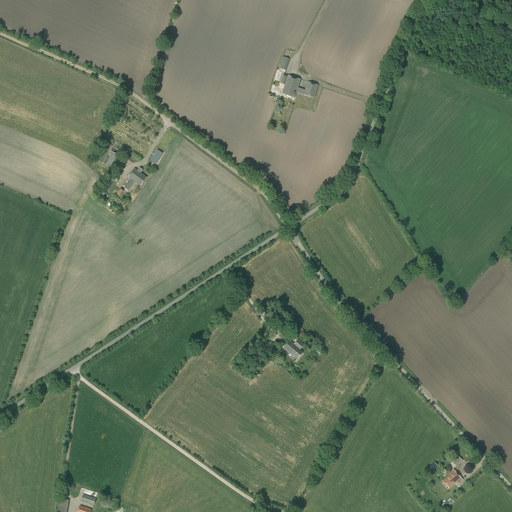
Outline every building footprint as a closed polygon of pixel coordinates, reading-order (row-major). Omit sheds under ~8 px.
[(286,71),(290,59),(283,57),(280,65),(281,65),(280,69),(286,71)] [(305,90),(298,88),(301,81),(288,76),(283,75),(280,84),(285,85),(282,94),(295,98),(297,93),(314,98),(318,86),(308,83),(305,90)] [(157,164),(163,153),(157,149),(151,161),(157,164)] [(113,169),(120,157),(110,152),(108,155),(111,156),(106,166),(113,169)] [(141,173),(143,170),(139,168),(137,171),(135,169),(129,178),(130,179),(124,188),(128,191),(134,182),(141,186),(147,178),(141,173)] [(102,198),(114,181),(110,177),(98,195),(102,198)] [(115,208),(120,200),(118,199),(124,191),(120,189),(116,194),(118,195),(111,205),(115,208)] [(280,323),(285,319),(273,304),(268,308),(280,323)] [(285,331),(280,325),(274,329),(280,336),(285,331)] [(304,345),(298,340),(294,344),(290,340),(283,348),(292,356),(292,355),(297,359),(303,353),(299,350),(304,345)] [(456,466),(462,461),(458,457),(452,462),(456,466)] [(431,473),(438,466),(434,462),(427,469),(430,473),(431,473)] [(446,485),(457,475),(454,471),(443,481),(446,485)] [(457,475),(446,485),(450,489),(461,478),(457,475)] [(94,505),(96,499),(83,495),(82,501),(94,505)] [(67,511),(69,500),(59,499),(57,511),(67,511)] [(448,508),(454,502),(451,499),(448,503),(446,501),(443,504),(448,508)]
